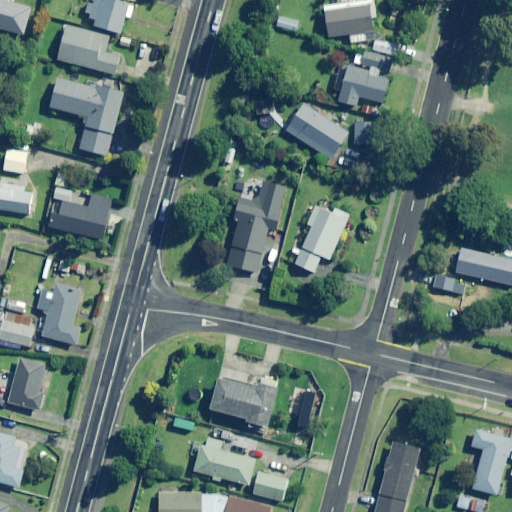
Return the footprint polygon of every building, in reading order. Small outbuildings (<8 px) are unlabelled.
[(32,7),(7,0),(0,0),(0,29),(23,36),(32,7)] [(130,19),(134,4),(119,0),(92,0),(92,1),(87,0),(84,13),(88,15),(87,19),(96,21),(94,28),(121,34),(125,18),(130,19)] [(366,32),(373,31),(372,18),(376,18),(374,1),(323,6),(327,39),(349,36),(349,39),(367,36),(366,32)] [(299,23),(276,17),(273,27),(297,34),(299,23)] [(110,37),(66,26),(57,60),(114,75),(119,57),(106,53),(110,37)] [(121,37),(118,46),(130,50),(133,40),(121,37)] [(400,46),(374,41),(372,50),(398,56),(400,46)] [(383,104),(388,77),(380,76),(381,72),(387,73),(390,58),(364,52),(364,56),(357,54),(356,61),(351,60),(350,67),(338,65),(333,91),(341,93),(339,103),(361,107),(362,100),(383,104)] [(50,109),(85,117),(83,127),(85,127),(79,150),(107,156),(123,92),(98,86),(98,89),(57,79),(50,109)] [(259,95),(257,115),(271,117),(273,96),(259,95)] [(349,133),(304,104),(286,132),(332,160),(349,133)] [(33,127),(28,125),(25,134),(36,138),(41,126),(34,123),(33,127)] [(372,125),(355,125),(355,145),(371,145),(372,125)] [(239,143),(231,140),(225,163),(232,166),(239,143)] [(30,154),(7,151),(4,171),(27,174),(30,154)] [(250,162),(250,170),(257,176),(265,176),(271,169),(271,163),(265,157),(256,157),(250,162)] [(66,175),(56,174),(55,186),(65,187),(66,175)] [(23,182),(0,178),(0,210),(32,215),(35,195),(22,193),(23,182)] [(283,212),(281,211),(286,187),(263,183),(260,197),(253,201),(238,199),(233,221),(237,221),(227,267),(259,273),(269,229),(275,231),(279,232),(283,212)] [(112,200),(92,195),(88,208),(53,199),(47,227),(102,240),(112,200)] [(290,253),(300,257),(296,265),(315,273),(322,257),(331,260),(350,215),(333,208),(331,213),(315,206),(308,225),(312,227),(303,249),(294,245),(290,253)] [(511,259),(456,247),(450,273),(511,287),(511,259)] [(70,262),(60,262),(59,276),(69,277),(70,262)] [(465,282),(437,276),(434,288),(462,295),(465,282)] [(476,281),(474,293),(487,295),(489,284),(476,281)] [(79,291),(56,285),(54,293),(42,290),(37,310),(48,313),(42,337),(75,345),(79,327),(71,325),(79,291)] [(25,303),(7,300),(5,310),(24,313),(25,303)] [(35,328),(1,322),(0,327),(0,340),(31,347),(35,328)] [(46,367),(19,360),(8,403),(38,411),(44,388),(41,387),(46,367)] [(220,383),(217,382),(210,410),(246,419),(245,422),(267,427),(276,390),(258,385),(257,387),(224,379),(223,381),(220,380),(220,383)] [(16,438),(0,433),(0,483),(18,488),(23,471),(15,469),(21,449),(13,447),(16,438)] [(503,472),(511,442),(511,440),(486,433),(485,438),(476,435),(472,447),(485,451),(480,465),(473,489),(498,497),(505,472),(503,472)] [(223,441),(207,438),(204,448),(199,447),(193,472),(213,477),(213,481),(223,483),(223,481),(248,487),(254,459),(220,451),(223,441)] [(390,457),(387,456),(384,470),(372,511),(402,511),(419,450),(394,444),(390,457)] [(290,481),(258,473),(253,495),(285,502),(290,481)] [(156,493),(155,494),(155,511),(268,511),(270,507),(220,494),(156,493)] [(484,511),(487,502),(460,495),(457,508),(474,511),(484,511)]
